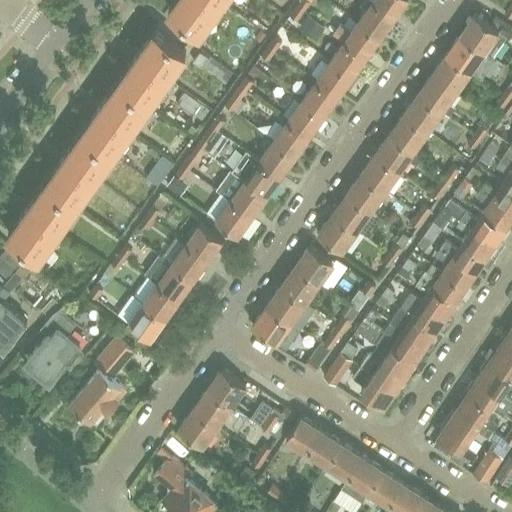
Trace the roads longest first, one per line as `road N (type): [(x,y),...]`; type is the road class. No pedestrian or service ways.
road 1 (residential): [(217,330),(452,0)]
road 2 (residential): [(87,506),(217,330)]
road 3 (residential): [(392,443),(511,272)]
road 4 (residential): [(392,443),(217,330)]
road 5 (residential): [(498,511),(392,443)]
